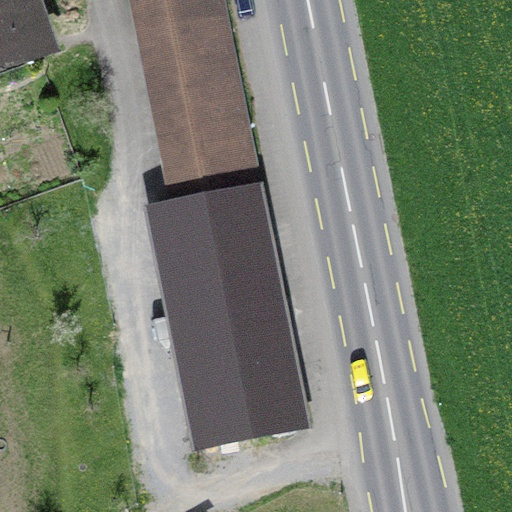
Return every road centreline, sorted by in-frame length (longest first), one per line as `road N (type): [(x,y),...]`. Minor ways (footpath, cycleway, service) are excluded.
road 1 (primary): [(309,0),(412,511)]
road 2 (track): [(182,511),(287,465),(394,431)]
